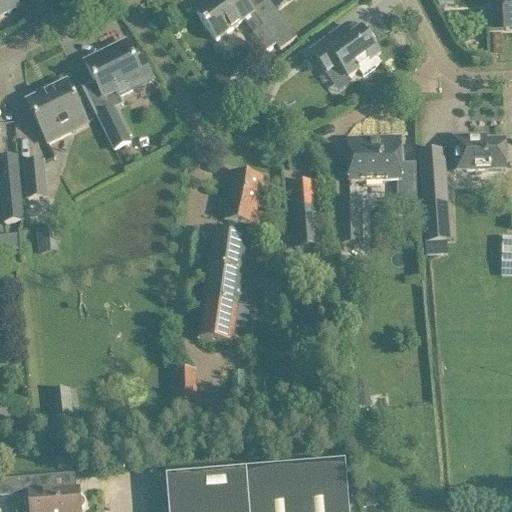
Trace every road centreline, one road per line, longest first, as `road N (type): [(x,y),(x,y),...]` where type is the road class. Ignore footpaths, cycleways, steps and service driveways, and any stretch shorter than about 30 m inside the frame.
road 1 (residential): [(511,77),(462,78),(441,63),(403,0)]
road 2 (residential): [(0,54),(109,0)]
